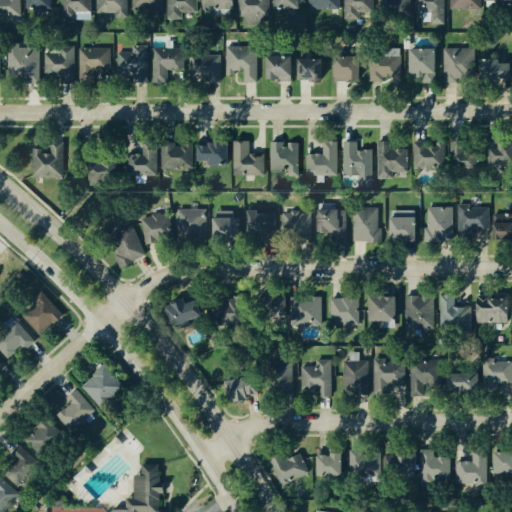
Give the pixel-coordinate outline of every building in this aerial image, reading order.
[(0,0),(0,16),(23,15),(22,0),(0,0)] [(55,0),(31,0),(31,8),(56,9),(55,0)] [(63,0),(63,18),(77,19),(78,12),(93,12),(93,0),(63,0)] [(129,0),(100,0),(99,14),(129,15),(129,0)] [(164,0),(134,0),(134,10),(164,10),(164,0)] [(206,0),(206,8),(237,9),(237,0),(206,0)] [(271,0),(239,0),(239,15),(252,16),(252,21),(261,21),(261,17),(270,17),(271,0)] [(311,0),(312,8),(342,7),(341,0),(311,0)] [(376,13),(375,0),(346,0),(347,21),(360,20),(360,13),(376,13)] [(396,8),(396,0),(381,0),(382,9),(396,8)] [(451,0),(452,8),(479,9),(479,0),(451,0)] [(48,78),(77,77),(76,46),(47,48),(48,78)] [(149,46),(133,46),(133,53),(119,53),(119,82),(149,82),(149,46)] [(10,79),(41,80),(42,49),(11,48),(10,79)] [(81,49),(82,80),(92,80),(92,69),(111,69),(110,48),(81,49)] [(230,48),(230,71),(246,71),(247,83),(259,83),(259,48),(230,48)] [(169,71),(186,71),(186,49),(153,50),(154,83),(170,83),(169,71)] [(476,49),(446,49),(446,83),(459,83),(459,78),(476,78),(476,49)] [(437,50),(418,51),(419,75),(439,74),(437,50)] [(222,56),(191,57),(192,81),(223,80),(222,56)] [(271,82),(296,82),(296,57),(271,57),(271,82)] [(361,81),(361,59),(340,58),(339,81),(361,81)] [(384,58),(372,58),(372,77),(383,77),(384,58)] [(318,77),(319,66),(325,66),(325,62),(304,61),(303,76),(318,77)] [(511,62),(486,62),(485,79),(511,79),(511,62)] [(338,175),(338,142),(324,142),(324,155),(307,155),(307,176),(338,175)] [(374,151),(358,151),(358,142),(345,142),(344,176),(360,176),(360,188),(373,189),(374,151)] [(393,143),(380,142),(379,177),(392,177),(392,171),(407,171),(408,150),(393,149),(393,143)] [(480,175),(481,151),(469,150),(470,142),(453,142),(452,162),(448,161),(447,174),(480,175)] [(35,177),(65,178),(66,143),(52,143),(52,151),(35,151),(35,177)] [(160,178),(159,143),(145,144),(145,158),(92,160),(93,180),(160,178)] [(202,162),(214,162),(213,166),(233,166),(233,143),(211,143),(211,146),(202,146),(202,162)] [(236,174),(265,175),(265,154),(251,154),(251,143),(237,143),(236,174)] [(272,168),(298,168),(299,153),(290,152),(290,143),(272,143),(272,168)] [(415,168),(446,169),(447,144),(416,143),(415,168)] [(164,170),(195,170),(195,146),(176,146),(176,144),(164,144),(164,170)] [(511,144),(503,144),(503,150),(495,150),(495,164),(511,163),(511,144)] [(459,205),(460,237),(472,236),(472,229),(490,229),(489,208),(470,209),(470,204),(459,205)] [(454,208),(428,207),(427,241),(453,241),(454,208)] [(181,210),(182,248),(210,247),(209,209),(181,210)] [(321,211),(322,237),(348,236),(347,210),(321,211)] [(283,237),(312,238),(313,213),(283,212),(283,237)] [(379,213),(356,212),(356,241),(377,241),(377,236),(379,236),(379,213)] [(253,213),(252,240),(277,241),(278,214),(253,213)] [(143,218),(147,245),(174,240),(169,214),(143,218)] [(496,241),(511,240),(511,216),(495,217),(496,241)] [(395,218),(395,241),(419,240),(419,218),(395,218)] [(219,219),(218,242),(243,243),(244,220),(219,219)] [(115,236),(124,266),(147,259),(137,229),(115,236)] [(436,296),(408,297),(408,330),(436,330),(436,296)] [(473,308),(457,307),(457,296),(443,296),(442,332),(472,333),(473,308)] [(250,331),(248,297),(231,298),(231,306),(200,307),(199,301),(173,303),(175,327),(206,325),(206,334),(250,331)] [(511,305),(511,297),(481,297),(480,323),(511,324),(511,305)] [(324,324),(323,298),(280,299),(280,326),(324,324)] [(375,298),(373,321),(399,322),(400,299),(375,298)] [(24,315),(37,335),(63,319),(51,299),(24,315)] [(360,302),(345,302),(345,323),(359,323),(360,302)] [(20,347),(25,352),(36,341),(17,324),(0,342),(0,351),(8,359),(20,347)] [(303,367),(304,396),(332,396),(332,360),(317,360),(317,367),(303,367)] [(368,361),(344,362),(345,394),(370,394),(368,361)] [(391,397),(391,385),(406,385),(406,362),(374,362),(374,397),(391,397)] [(511,363),(485,363),(485,374),(450,373),(450,395),(484,395),(484,387),(511,386),(511,363)] [(128,389),(107,365),(83,387),(105,411),(128,389)] [(430,377),(415,376),(413,395),(423,396),(425,382),(436,383),(437,373),(430,372),(430,377)] [(232,382),(232,397),(258,397),(258,381),(232,382)] [(68,399),(73,406),(61,414),(72,430),(96,413),(81,390),(68,399)] [(66,435),(50,419),(27,440),(43,456),(66,435)] [(21,444),(3,474),(23,487),(42,456),(21,444)] [(452,458),(436,458),(436,452),(401,451),(401,457),(390,457),(390,478),(452,480),(452,458)] [(488,452),(474,452),(474,462),(458,463),(458,486),(489,485),(488,452)] [(371,453),(352,454),(352,471),(371,471),(371,453)] [(511,453),(499,454),(499,474),(511,473),(511,453)] [(346,454),(320,455),(321,478),(347,477),(346,454)] [(309,475),(303,455),(274,464),(279,484),(309,475)] [(163,511),(164,465),(145,464),(144,475),(137,475),(137,499),(128,499),(128,511),(163,511)] [(7,511),(19,491),(1,481),(0,482),(0,511),(7,511)]
